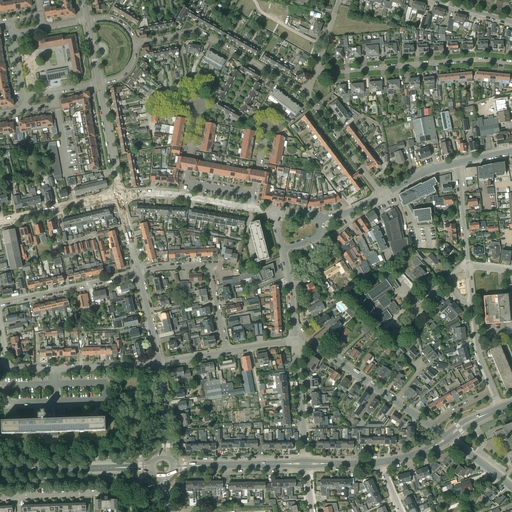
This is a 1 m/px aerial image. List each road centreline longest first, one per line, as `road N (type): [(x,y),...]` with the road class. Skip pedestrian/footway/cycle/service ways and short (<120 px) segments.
road 1 (residential): [(314,73),(469,59),(511,63)]
road 2 (residential): [(134,43),(196,32),(305,92)]
road 3 (residential): [(226,352),(205,263),(137,271)]
road 4 (residential): [(9,366),(157,364)]
road 5 (residential): [(0,304),(137,271)]
road 6 (residential): [(142,511),(122,491),(17,495)]
road 7 (secondary): [(0,467),(129,467)]
road 8 (residential): [(305,92),(380,194)]
road 9 (residential): [(305,464),(294,341)]
road 10 (residential): [(0,224),(119,195)]
